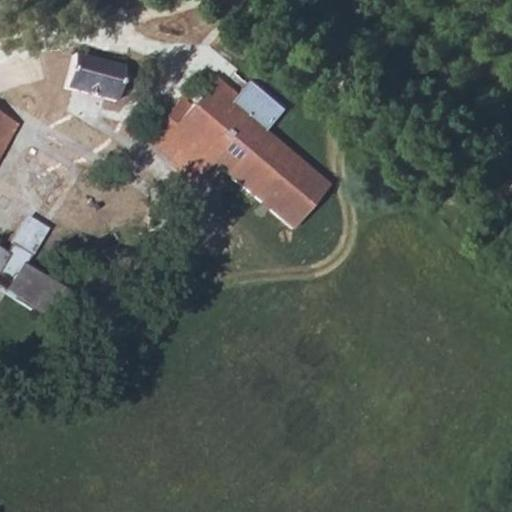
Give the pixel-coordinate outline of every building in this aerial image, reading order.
[(70,56),(62,89),(113,103),(121,69),(70,56)] [(178,168),(213,166),(290,232),(328,188),(266,136),(283,116),(249,88),(241,97),(232,107),(221,97),(208,86),(187,107),(188,125),(176,125),(178,168)] [(221,97),(232,107),(241,97),(229,87),(221,97)] [(144,140),(178,168),(176,125),(188,125),(187,107),(180,100),(144,140)] [(0,143),(5,147),(17,125),(0,115),(0,143)] [(178,168),(197,185),(213,166),(178,168)] [(42,236),(23,224),(10,244),(29,256),(42,236)] [(4,255),(0,251),(0,290),(41,315),(58,287),(23,266),(29,256),(10,244),(4,255)]
